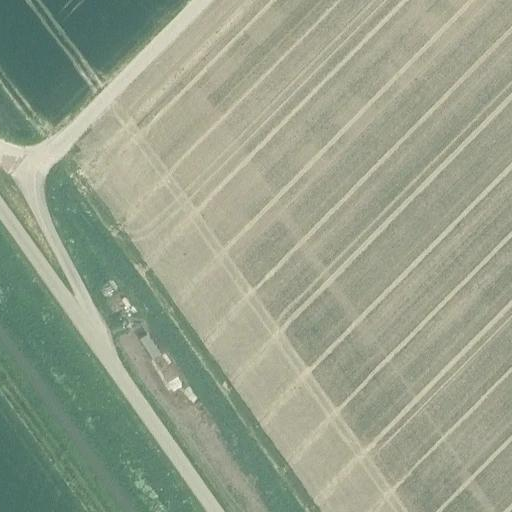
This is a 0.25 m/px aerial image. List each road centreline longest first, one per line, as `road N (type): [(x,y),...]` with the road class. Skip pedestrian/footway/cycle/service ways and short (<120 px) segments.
road 1 (unclassified): [(24,175),(199,0)]
road 2 (unclassified): [(214,511),(102,351)]
road 3 (unclassified): [(102,351),(24,175)]
road 4 (unclassified): [(102,351),(0,210)]
